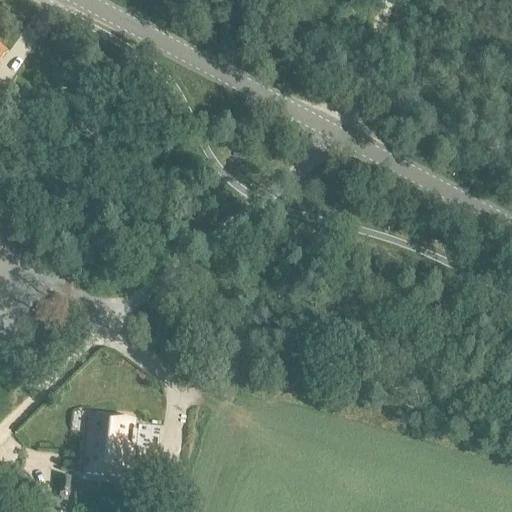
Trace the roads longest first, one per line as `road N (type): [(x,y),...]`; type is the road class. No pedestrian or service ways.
road 1 (unclassified): [(101,335),(290,178),(330,131)]
road 2 (tertiary): [(330,131),(81,0)]
road 3 (tertiary): [(511,226),(330,131)]
road 4 (track): [(0,436),(101,335)]
road 5 (track): [(381,0),(330,131)]
